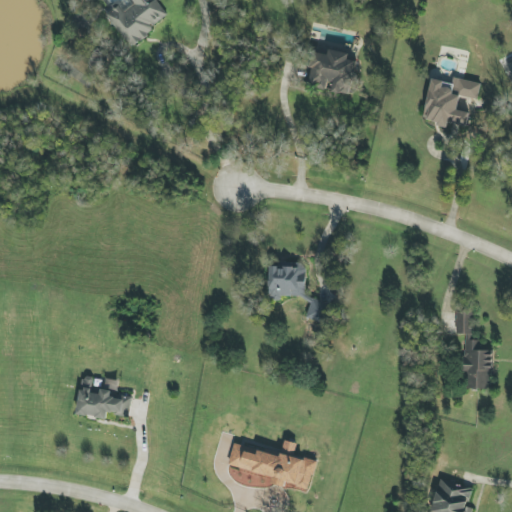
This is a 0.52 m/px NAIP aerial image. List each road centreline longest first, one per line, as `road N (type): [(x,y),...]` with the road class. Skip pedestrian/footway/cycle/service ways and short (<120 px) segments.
road 1 (residential): [(511,258),(399,215),(237,186)]
road 2 (residential): [(142,511),(82,491),(0,480)]
